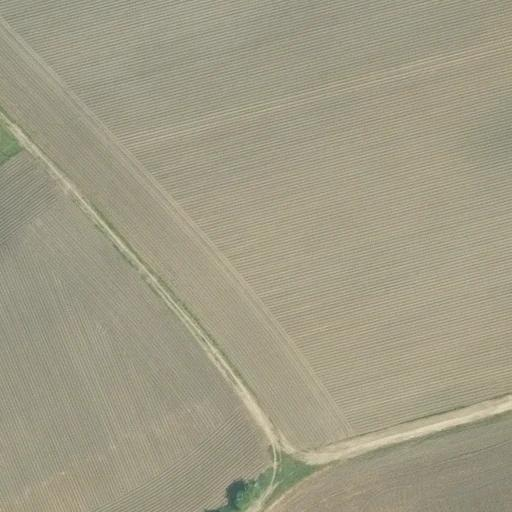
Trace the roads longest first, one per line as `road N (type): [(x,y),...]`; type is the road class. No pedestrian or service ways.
road 1 (track): [(251,511),(274,472),(276,450),(245,391),(199,329),(0,115)]
road 2 (track): [(511,403),(324,457),(276,450)]
